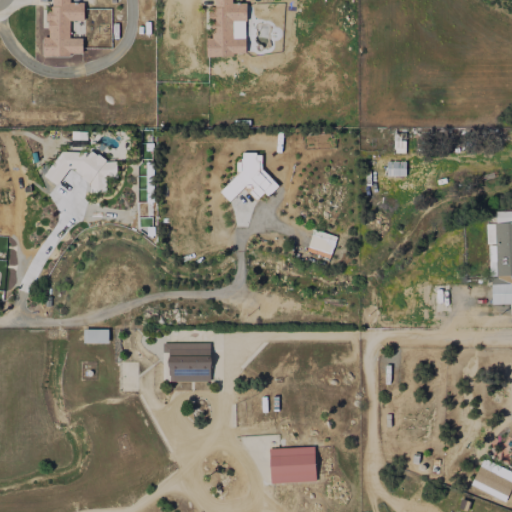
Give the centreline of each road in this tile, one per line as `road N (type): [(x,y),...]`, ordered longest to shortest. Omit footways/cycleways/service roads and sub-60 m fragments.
road 1 (residential): [(376,338),(369,353),(376,511)]
road 2 (residential): [(511,334),(376,338)]
